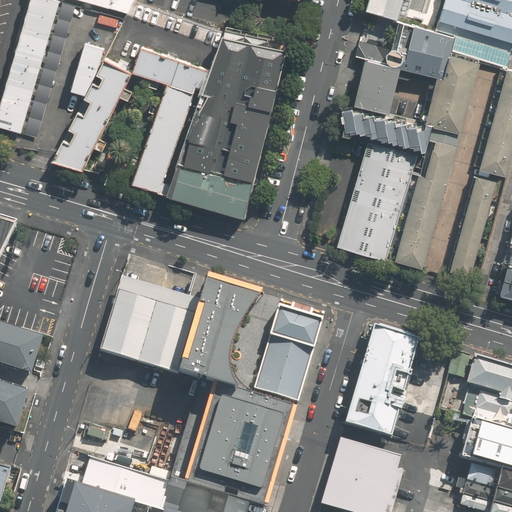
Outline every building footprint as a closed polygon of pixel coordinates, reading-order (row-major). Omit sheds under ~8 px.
[(0,127),(22,134),(61,1),(58,0),(33,0),(0,111),(0,127)] [(74,0),(128,14),(136,0),(74,0)] [(406,0),(371,0),(368,12),(400,21),(406,0)] [(511,0),(447,0),(438,30),(511,51),(511,0)] [(435,37),(403,29),(395,62),(426,70),(435,37)] [(179,165),(254,183),(285,47),(223,33),(211,73),(205,92),(179,165)] [(74,90),(89,94),(95,83),(98,75),(99,74),(106,48),(87,43),(74,90)] [(207,72),(142,49),(135,74),(168,86),(194,95),(196,89),(201,90),(205,92),(211,73),(207,72)] [(431,122),(428,134),(395,246),(428,256),(485,64),(438,51),(418,119),(431,122)] [(135,74),(106,60),(99,74),(106,77),(101,86),(95,83),(89,94),(87,97),(94,101),(86,116),(80,113),(73,127),(79,130),(72,144),(67,142),(58,160),(85,173),(96,149),(105,153),(111,140),(103,137),(122,98),(129,102),(135,90),(128,87),(135,74)] [(401,71),(366,61),(354,104),(389,114),(401,71)] [(511,116),(511,73),(497,69),(471,162),(497,169),(511,116)] [(163,181),(194,95),(168,86),(134,182),(163,192),(169,194),(172,185),(166,183),(163,181)] [(419,124),(342,103),(336,127),(413,147),(419,124)] [(419,153),(371,139),(340,243),(389,257),(419,153)] [(254,183),(179,165),(172,185),(169,194),(168,197),(245,220),(254,183)] [(494,177),(469,170),(445,263),(470,269),(494,177)] [(21,227),(0,220),(0,265),(1,266),(21,227)] [(511,268),(508,268),(506,267),(498,298),(511,301),(511,268)] [(267,506),(296,408),(253,396),(251,396),(239,392),(232,381),(229,372),(229,368),(229,355),(232,342),(234,338),(238,328),(243,319),(245,317),(248,314),(250,311),(253,307),(263,293),(207,276),(199,300),(176,374),(198,380),(171,479),(267,506)] [(199,300),(122,277),(100,350),(176,374),(199,300)] [(299,404),(323,320),(278,307),(271,335),(254,390),(299,404)] [(44,338),(0,322),(0,364),(32,375),(44,338)] [(418,339),(374,326),(345,424),(389,437),(410,369),(418,339)] [(466,379),(471,357),(453,352),(447,374),(466,379)] [(511,366),(474,355),(466,382),(501,392),(499,398),(511,402),(511,399),(511,366)] [(38,359),(35,366),(44,369),(46,362),(38,359)] [(30,393),(0,383),(0,423),(18,430),(30,393)] [(511,432),(511,405),(508,404),(496,400),(477,395),(470,420),(511,432)] [(511,435),(468,422),(461,457),(502,468),(511,470),(511,435)] [(322,505),(346,511),(393,511),(405,471),(397,469),(401,456),(341,439),(322,505)] [(90,467),(84,483),(140,499),(145,483),(90,467)] [(511,470),(502,468),(498,485),(511,488),(511,470)] [(0,499),(8,473),(0,469),(0,499)] [(54,511),(167,511),(64,481),(54,511)] [(462,495),(489,502),(493,488),(466,481),(462,495)] [(511,488),(498,485),(494,500),(511,505),(511,488)] [(460,505),(486,511),(489,502),(462,495),(460,505)] [(511,511),(511,505),(494,500),(490,511),(511,511)]
